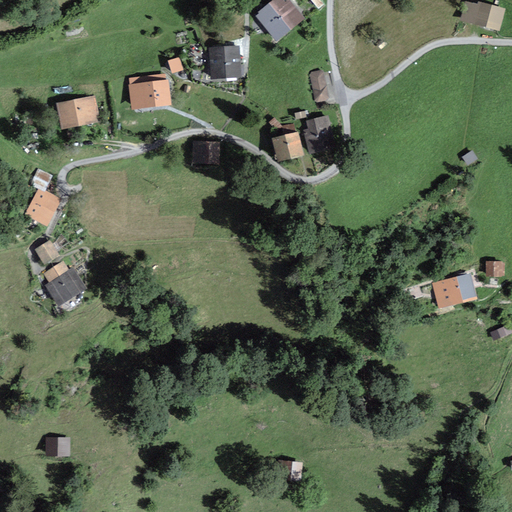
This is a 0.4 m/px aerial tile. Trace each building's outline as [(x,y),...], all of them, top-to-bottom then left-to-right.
[(279,0),(275,0),(269,5),(288,29),(301,18),(288,2),(284,5),(279,0)] [(476,21),(480,7),(466,4),(463,18),(476,21)] [(288,29),(269,5),(260,12),(261,13),(258,16),(275,38),(288,29)] [(480,7),(476,21),(498,27),(502,11),(480,6),(480,7)] [(210,50),(212,77),(240,75),(239,48),(210,50)] [(169,61),(173,71),(181,67),(178,58),(169,61)] [(311,74),(316,101),(326,99),(327,97),(325,89),(324,88),(325,87),(322,73),(321,72),(311,74)] [(131,80),(134,106),(168,102),(167,91),(172,91),(171,83),(161,84),(160,76),(131,80)] [(60,106),(63,125),(98,119),(94,101),(89,102),(89,101),(60,106)] [(314,130),(305,132),(309,151),(334,145),(327,117),(311,121),(314,130)] [(270,123),(277,130),(281,126),(275,119),(270,123)] [(278,159),(302,153),(297,132),(296,131),(293,124),(283,126),(287,136),(273,140),(278,159)] [(217,145),(196,145),(195,159),(216,160),(217,145)] [(33,183),(43,188),(49,176),(39,171),(33,183)] [(29,202),(33,204),(27,214),(37,219),(35,223),(44,227),(46,224),(45,224),(58,199),(36,188),(29,202)] [(45,261),(56,255),(49,243),(38,251),(45,261)] [(69,272),(63,262),(45,274),(51,284),(47,286),(58,303),(84,287),(73,269),(69,272)] [(504,264),(488,264),(488,275),(504,275),(504,264)] [(441,305),(475,296),(469,275),(466,276),(465,274),(459,276),(459,278),(434,285),(436,290),(437,290),(441,305)] [(499,330),(501,336),(511,332),(508,326),(499,330)] [(68,453),(68,440),(48,440),(48,453),(68,453)] [(284,474),(284,477),(298,478),(300,465),(280,463),(279,473),(284,474)]
